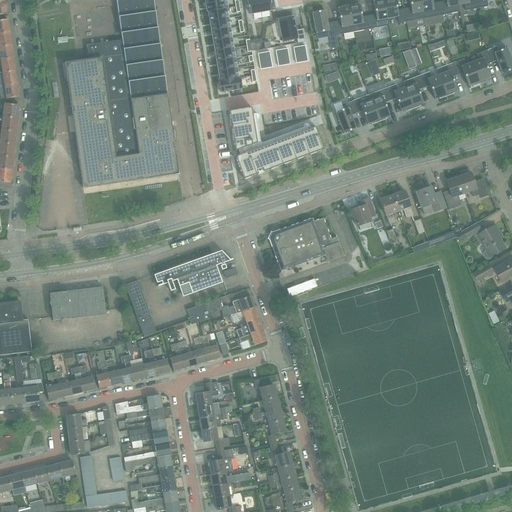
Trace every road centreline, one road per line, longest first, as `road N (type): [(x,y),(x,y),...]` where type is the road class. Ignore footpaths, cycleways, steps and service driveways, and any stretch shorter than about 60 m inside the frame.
road 1 (tertiary): [(229,215),(482,140)]
road 2 (residential): [(21,254),(33,87),(20,0)]
road 3 (residential): [(229,215),(185,0)]
road 4 (tertiary): [(22,273),(135,255),(229,215)]
road 5 (tertiary): [(229,215),(21,254)]
road 6 (residential): [(338,152),(511,86)]
road 7 (residential): [(325,511),(280,350)]
road 8 (residential): [(280,350),(229,215)]
road 9 (residential): [(198,511),(175,383)]
road 10 (residential): [(175,383),(52,412)]
